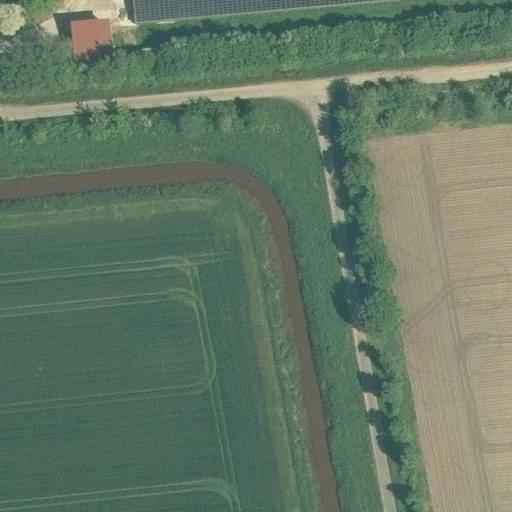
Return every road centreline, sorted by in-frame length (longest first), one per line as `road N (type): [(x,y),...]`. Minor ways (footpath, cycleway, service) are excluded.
road 1 (track): [(0,114),(315,87),(389,511)]
road 2 (track): [(315,87),(511,67)]
